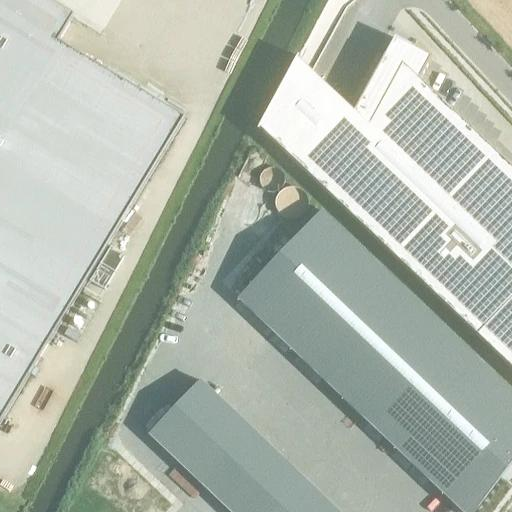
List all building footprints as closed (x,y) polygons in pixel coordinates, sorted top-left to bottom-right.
[(0,0),(0,423),(184,120),(58,43),(73,17),(44,0),(0,0)] [(432,58),(394,37),(353,112),(298,60),(300,58),(297,56),(257,131),(259,132),(260,130),(511,369),(511,169),(419,81),(432,58)] [(276,202),(291,213),(306,193),(291,181),(276,202)] [(511,392),(321,211),(237,299),(461,511),(475,511),(511,463),(511,392)] [(146,435),(228,511),(342,511),(199,378),(146,435)]
